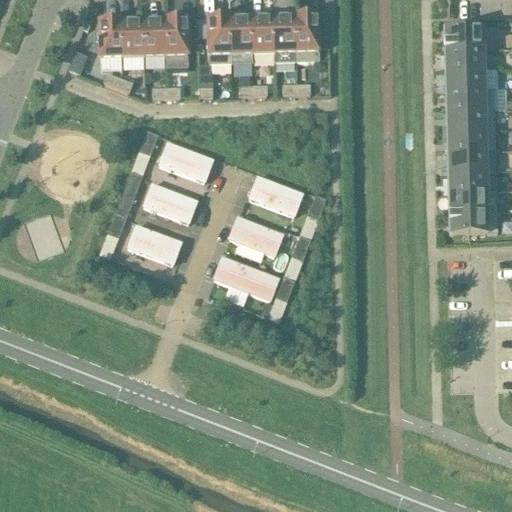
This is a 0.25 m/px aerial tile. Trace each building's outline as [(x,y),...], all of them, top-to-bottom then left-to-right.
[(294,57),(294,67),(295,67),(294,20),(293,20),(293,21),(272,22),(273,58),(294,57)] [(317,41),(316,20),(294,20),(295,67),(318,66),(318,41),(317,41)] [(207,23),(208,69),(231,68),(231,59),(230,59),(229,22),(207,23)] [(230,59),(231,59),(252,58),(251,23),(230,23),(230,22),(229,22),(230,59)] [(251,23),(252,58),(273,58),(272,22),(251,23)] [(186,23),(164,24),(165,61),(187,60),(186,23)] [(197,43),(207,42),(207,23),(197,24),(197,43)] [(163,25),(142,26),(143,61),(165,61),(164,24),(163,24),(163,25)] [(98,25),(99,62),(121,62),(120,25),(98,25)] [(120,25),(121,62),(143,61),(142,26),(121,26),(121,25),(120,25)] [(482,53),(481,32),(443,33),(444,54),(482,53)] [(483,74),(482,53),(444,54),(444,75),(483,74)] [(483,74),(444,75),(445,95),(483,94),(483,93),(483,74)] [(103,87),(116,92),(119,82),(106,78),(103,87)] [(128,97),(132,87),(119,82),(116,92),(128,97)] [(296,99),(295,90),(295,89),(282,89),(282,99),(296,99)] [(309,99),(309,89),(295,89),(295,90),(296,99),(309,99)] [(238,91),(239,101),(253,100),(253,90),(238,91)] [(266,100),(266,90),(253,90),(253,100),(266,100)] [(212,101),(212,91),(198,92),(198,102),(212,101)] [(179,102),(179,92),(165,93),(166,103),(179,102)] [(152,103),(166,103),(165,93),(151,93),(152,103)] [(483,93),(483,94),(445,95),(446,115),(493,114),(493,93),(483,93)] [(494,135),(493,114),(446,115),(446,136),(494,135)] [(494,155),(494,135),(446,136),(447,156),(485,155),(485,156),(494,155)] [(210,188),(219,166),(173,148),(165,171),(210,188)] [(485,176),(485,156),(485,155),(447,156),(447,177),(485,176)] [(486,196),(485,176),(447,177),(448,197),(486,196)] [(303,226),(314,199),(261,178),(250,206),(303,226)] [(147,210),(196,230),(204,210),(155,190),(147,210)] [(486,216),(486,196),(448,197),(448,217),(486,216)] [(486,216),(448,217),(449,238),(497,237),(496,215),(486,216)] [(283,261),(290,240),(241,224),(234,246),(283,261)] [(140,229),(131,252),(180,271),(189,249),(140,229)] [(228,262),(219,286),(279,309),(288,285),(228,262)]
